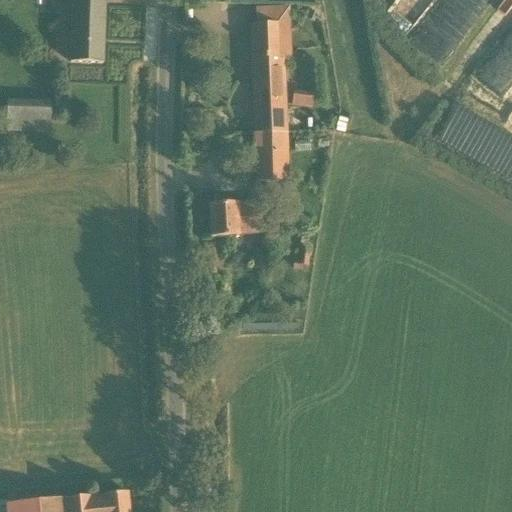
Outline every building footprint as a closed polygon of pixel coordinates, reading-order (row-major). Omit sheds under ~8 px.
[(104,0),(71,0),(70,63),(103,64),(104,0)] [(253,135),(286,134),(285,106),(282,25),(251,26),(253,135)] [(287,96),(287,107),(308,109),(309,97),(287,96)] [(0,131),(45,133),(46,102),(0,100),(0,131)] [(255,184),(287,183),(286,134),(253,135),(255,184)] [(237,206),(209,206),(209,239),(237,238),(261,238),(261,207),(237,206)] [(129,511),(127,494),(101,496),(101,497),(5,505),(6,511),(129,511)]
